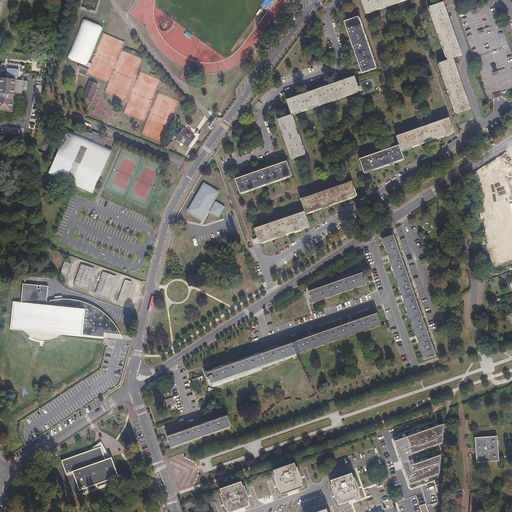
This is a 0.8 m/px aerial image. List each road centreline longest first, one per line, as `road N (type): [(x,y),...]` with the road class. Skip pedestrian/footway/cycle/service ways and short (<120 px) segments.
road 1 (unclassified): [(132,375),(154,373),(511,141)]
road 2 (unclassified): [(132,375),(169,212),(194,168)]
road 3 (unclassified): [(194,168),(316,0)]
road 4 (unclassified): [(0,475),(133,388)]
road 5 (residential): [(176,511),(133,388)]
road 6 (unclassified): [(482,125),(449,4)]
